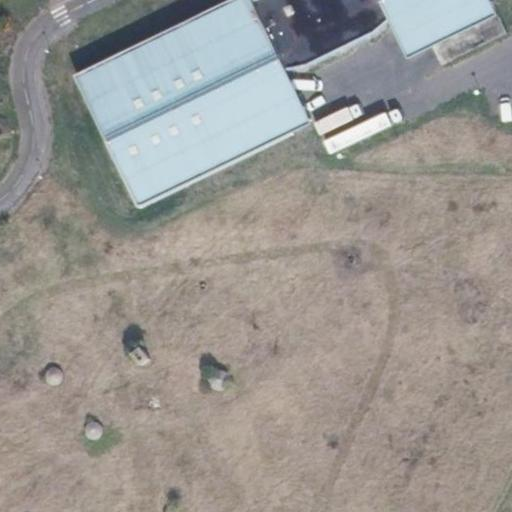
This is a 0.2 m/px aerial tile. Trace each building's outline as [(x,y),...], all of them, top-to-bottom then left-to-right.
[(255,0),(234,0),(77,75),(140,207),(314,122),(286,66),(313,63),(376,34),(394,19),(413,57),(433,47),(442,65),(508,31),(492,0),(256,0),(255,1),(255,0)] [(143,350),(135,355),(143,366),(151,360),(143,350)] [(58,368),(55,368),(53,368),(51,369),(49,370),(48,372),(47,374),(46,376),(46,378),(47,381),(48,382),(50,384),(52,385),(54,386),(56,386),(59,385),(61,384),(62,383),(63,381),(64,378),(64,376),(64,374),(63,372),(62,370),(60,369),(58,368)] [(223,370),(221,370),(218,370),(216,371),(213,372),(212,375),(211,377),(210,380),(210,382),(211,385),(212,387),(214,389),(217,390),(219,391),(222,391),(225,390),(227,389),(229,387),(230,385),(231,382),(231,380),(231,377),(230,375),(228,373),(226,371),(223,370)] [(97,423),(95,422),(93,423),(91,424),(89,425),(87,427),(86,429),(86,431),(86,433),(87,435),(88,437),(90,439),(92,440),(94,440),(96,440),(98,440),(100,439),(102,437),(103,435),(104,433),(104,431),(103,429),(102,427),(101,425),(99,424),(97,423)]
